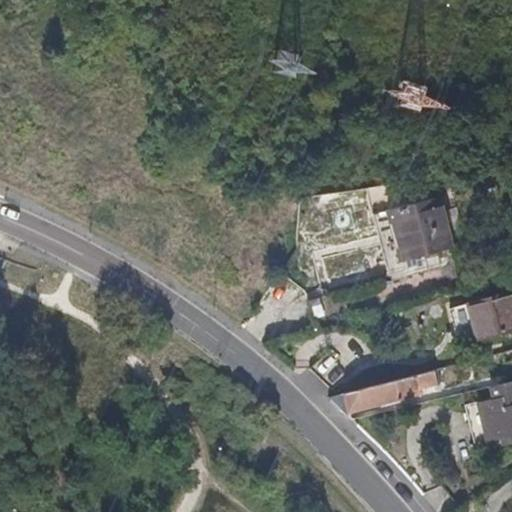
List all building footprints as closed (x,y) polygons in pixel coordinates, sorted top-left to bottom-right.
[(392,103),(421,107),(424,84),(396,80),(392,103)] [(435,198),(377,212),(392,269),(449,255),(435,198)] [(511,323),(504,293),(454,306),(463,340),(511,327),(511,323)] [(511,348),(497,353),(500,364),(511,360),(511,348)] [(500,364),(497,353),(451,365),(457,383),(502,372),(500,364)] [(427,371),(338,395),(329,398),(347,415),(399,402),(398,397),(415,393),(414,387),(430,383),(427,371)] [(511,380),(490,385),(494,398),(465,405),(476,444),(503,438),(502,435),(511,432),(511,380)] [(259,414),(266,406),(265,405),(240,385),(237,397),(234,408),(245,418),(259,414)] [(511,432),(502,435),(503,438),(504,444),(511,442),(511,432)]
